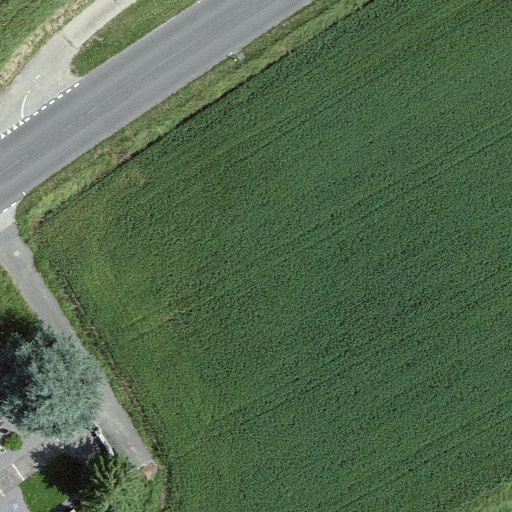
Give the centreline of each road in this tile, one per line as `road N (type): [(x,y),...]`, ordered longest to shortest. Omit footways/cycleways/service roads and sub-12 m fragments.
road 1 (tertiary): [(0,189),(283,0)]
road 2 (track): [(0,175),(76,38),(121,0)]
